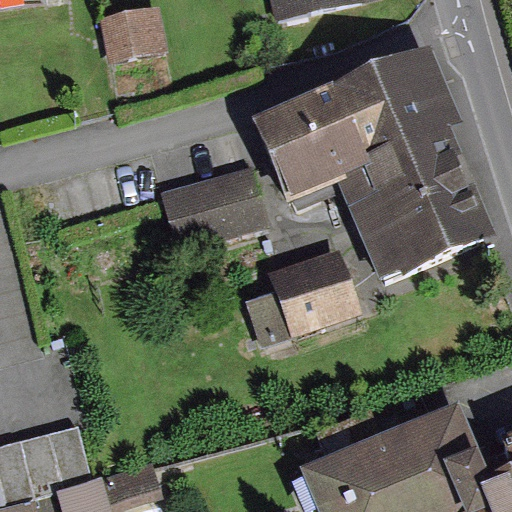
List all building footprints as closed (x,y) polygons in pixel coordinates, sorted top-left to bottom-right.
[(270,0),(277,26),(368,5),(367,0),(270,0)] [(161,10),(100,22),(109,69),(170,57),(161,10)] [(406,285),(499,245),(452,137),(467,131),(433,53),(254,130),(290,215),(342,193),(383,286),(402,278),(406,285)] [(176,256),(270,232),(254,173),(161,198),(176,256)] [(293,344),(364,319),(341,253),(270,278),(277,298),(293,344)] [(293,344),(277,298),(244,309),(260,355),(293,344)] [(511,511),(511,445),(482,458),(462,410),(300,479),(314,511),(511,511)] [(0,511),(96,485),(80,430),(0,451),(0,511)] [(153,468),(105,482),(113,511),(135,511),(164,503),(153,468)] [(62,511),(111,511),(103,484),(58,498),(62,511)]
